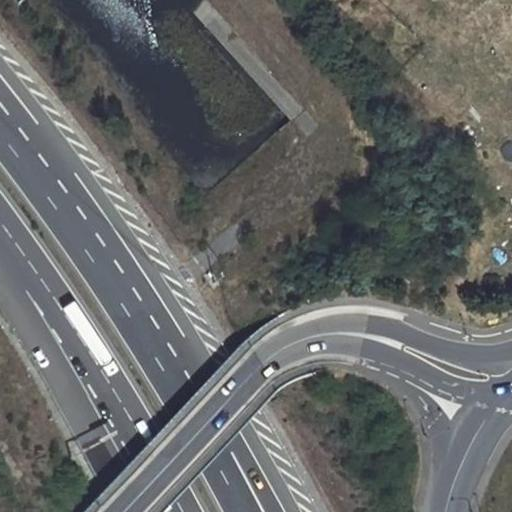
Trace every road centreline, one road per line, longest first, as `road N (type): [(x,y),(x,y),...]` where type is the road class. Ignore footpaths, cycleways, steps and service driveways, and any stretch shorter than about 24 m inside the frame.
road 1 (trunk): [(213,457),(174,379),(0,132)]
road 2 (trunk): [(0,223),(123,405),(184,511)]
road 3 (secondary): [(122,511),(256,365),(302,335),(348,330)]
road 4 (secondary): [(511,354),(491,357),(348,330)]
